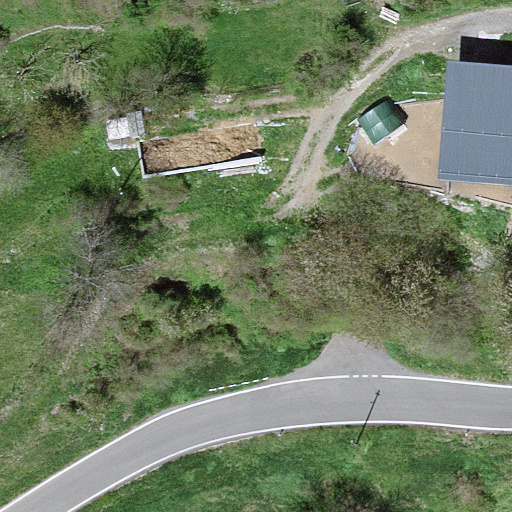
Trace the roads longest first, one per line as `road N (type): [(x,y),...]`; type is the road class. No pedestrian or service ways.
road 1 (track): [(511,18),(458,26),(394,50),(365,71),(315,138),(302,192),(367,400)]
road 2 (tertiary): [(33,511),(174,433),(269,407),(393,400),(511,408)]
